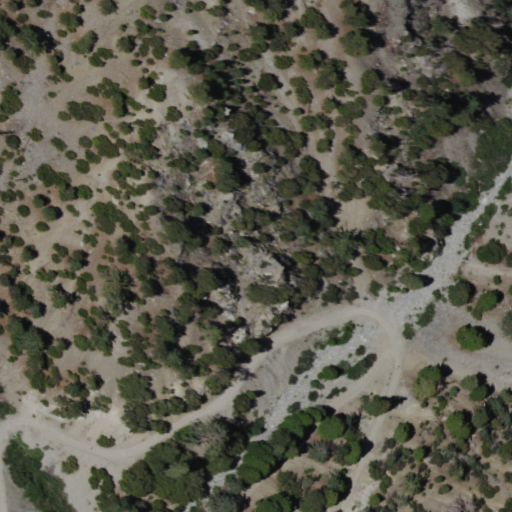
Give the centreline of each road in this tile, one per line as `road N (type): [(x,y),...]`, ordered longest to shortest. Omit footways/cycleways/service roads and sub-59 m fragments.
road 1 (track): [(0,436),(12,423),(31,422),(96,452),(122,453),(223,401),(257,359),(290,336),(361,313),(393,340),(397,361),(368,470),(348,511)]
road 2 (track): [(395,347),(360,394),(230,511)]
